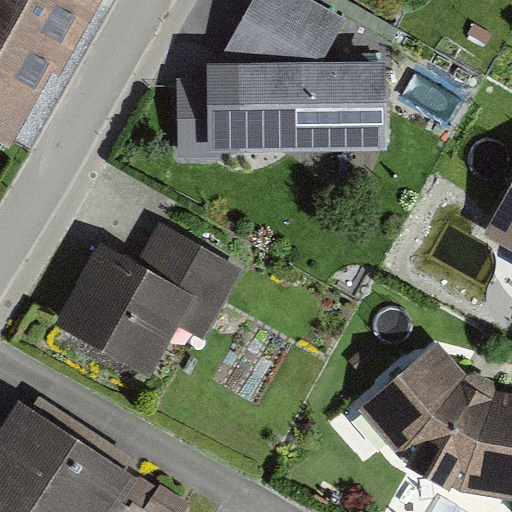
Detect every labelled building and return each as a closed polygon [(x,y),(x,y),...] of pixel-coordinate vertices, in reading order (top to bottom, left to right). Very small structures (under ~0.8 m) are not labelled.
[(0,0),(0,145),(10,152),(91,0),(0,0)] [(349,27),(300,0),(258,0),(222,65),(245,77),(321,76),(349,27)] [(180,167),(387,163),(385,75),(321,76),(245,77),(208,78),(208,86),(178,86),(180,167)] [(511,201),(487,246),(511,259),(511,201)] [(145,273),(99,251),(59,336),(149,378),(172,330),(207,347),(247,263),(167,226),(145,273)] [(511,402),(480,397),(441,352),(364,416),(429,489),(511,501),(511,402)] [(115,511),(134,482),(22,411),(0,446),(0,511),(115,511)]
